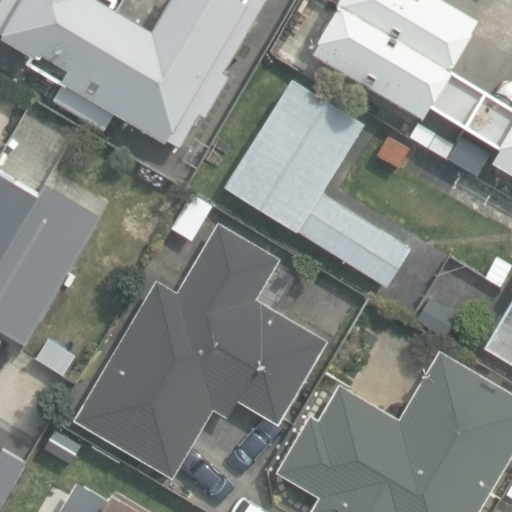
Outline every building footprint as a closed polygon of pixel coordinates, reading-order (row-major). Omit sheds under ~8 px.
[(173,0),(155,31),(99,0),(2,0),(0,5),(0,35),(36,56),(30,65),(64,85),(55,102),(107,131),(117,113),(183,150),(202,115),(208,119),(232,77),(227,75),(268,0),(173,0)] [(497,161),(511,170),(511,103),(453,69),(482,21),(446,0),(346,0),(339,12),(328,18),(323,25),(321,34),(322,44),(315,55),(424,119),(433,106),(505,148),(497,161)] [(226,186),(388,287),(413,248),(325,193),(368,123),(294,76),(226,186)] [(377,153),(401,168),(413,148),(389,133),(377,153)] [(447,161),(465,170),(476,149),(458,140),(447,161)] [(0,325),(23,339),(99,211),(45,178),(38,190),(0,166),(0,325)] [(79,418),(174,474),(214,405),(230,414),(240,396),(280,420),(328,339),(276,309),(297,275),(278,264),(281,258),(221,223),(181,291),(161,279),(115,356),(99,346),(78,381),(94,391),(79,418)] [(501,286),(511,266),(511,264),(497,257),(486,278),(501,286)] [(446,339),(461,316),(430,296),(415,319),(446,339)] [(511,303),(487,345),(511,360),(511,303)] [(477,511),(511,453),(511,390),(442,350),(402,418),(342,383),(321,419),(314,415),(281,470),(323,494),(314,511),(316,511),(477,511)] [(0,508),(27,461),(3,447),(0,452),(0,508)] [(102,511),(149,511),(115,491),(102,511)]
